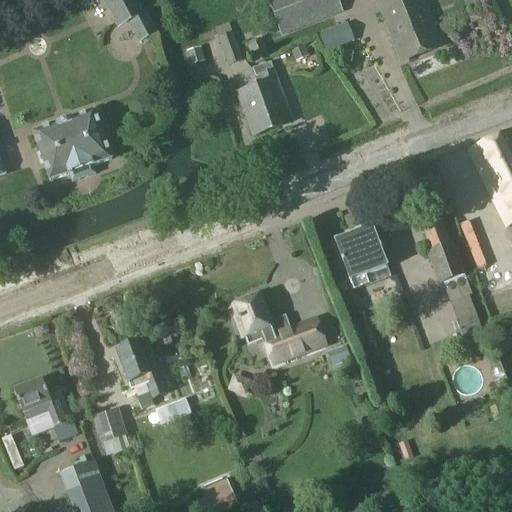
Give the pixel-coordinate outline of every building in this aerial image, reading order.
[(102,0),(118,29),(129,24),(139,44),(157,35),(146,12),(143,13),(136,0),(102,0)] [(266,0),(282,38),(343,13),(337,0),(266,0)] [(442,47),(423,0),(375,0),(400,63),(442,47)] [(325,53),(354,41),(346,24),(318,35),(325,53)] [(243,62),(233,34),(232,34),(230,26),(215,31),(218,39),(228,67),(243,62)] [(255,65),(269,60),(262,40),(248,46),(255,65)] [(175,49),(180,65),(201,59),(197,43),(175,49)] [(296,63),(309,57),(304,45),(290,51),(296,63)] [(63,53),(71,75),(87,70),(79,48),(63,53)] [(292,123),(273,71),(274,71),(271,63),(253,69),(255,78),(256,77),(258,85),(256,86),(272,130),(292,123)] [(253,137),(272,130),(256,86),(237,93),(253,137)] [(34,134),(51,183),(69,176),(72,184),(96,176),(93,168),(111,161),(94,113),(89,115),(86,106),(64,114),(67,122),(34,134)] [(505,226),(511,222),(511,133),(470,154),(505,226)] [(450,245),(442,222),(421,229),(430,253),(426,254),(438,287),(446,284),(449,292),(460,289),(457,280),(466,277),(454,244),(450,245)] [(387,269),(372,229),(334,243),(349,283),(387,269)] [(315,319),(298,326),(276,334),(274,329),(273,330),(269,318),(266,319),(258,298),(260,297),(258,293),(235,302),(237,306),(234,307),(241,327),(238,328),(243,341),(260,334),(266,351),(275,347),(281,364),(325,347),(315,319)] [(157,373),(155,374),(149,358),(146,359),(140,343),(116,352),(128,384),(127,385),(130,392),(145,386),(151,402),(166,396),(157,373)] [(173,362),(186,389),(211,376),(198,350),(173,362)] [(332,369),(341,365),(336,351),(326,354),(332,369)] [(251,382),(233,376),(228,392),(246,398),(251,382)] [(42,381),(13,392),(25,422),(47,413),(60,445),(72,440),(66,425),(67,425),(54,392),(47,394),(42,381)] [(150,405),(154,423),(187,414),(183,396),(150,405)] [(126,436),(117,411),(92,421),(102,445),(126,436)] [(112,511),(94,463),(60,476),(74,511),(80,509),(80,511),(112,511)] [(227,481),(204,491),(206,497),(193,503),(196,511),(228,511),(238,507),(229,487),(230,487),(227,481)]
